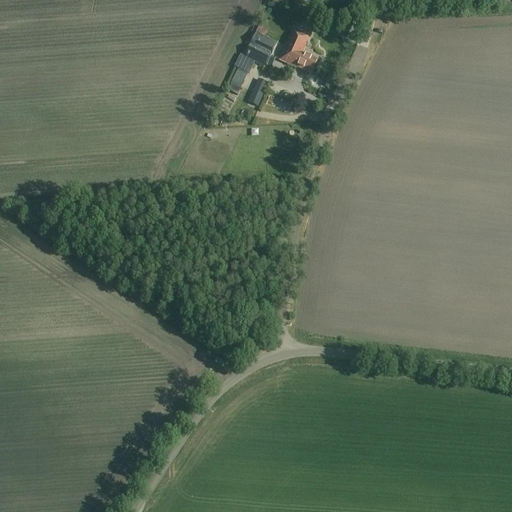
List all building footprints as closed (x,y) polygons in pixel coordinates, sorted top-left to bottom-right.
[(355,0),(352,8),(361,12),(366,0),(355,0)] [(307,46),(311,37),(293,29),(280,61),(297,69),(298,68),(312,74),(318,60),(303,54),(305,51),(303,50),(305,45),(307,46)] [(241,32),(239,38),(249,40),(251,34),(241,32)] [(265,69),(278,43),(258,34),(246,58),(240,55),(234,68),(237,69),(248,74),(249,75),(254,63),(265,69)] [(248,74),(237,69),(227,91),(229,92),(236,95),(237,96),(248,74)] [(262,96),(267,85),(258,81),(253,92),(247,104),(257,108),(262,96)]
